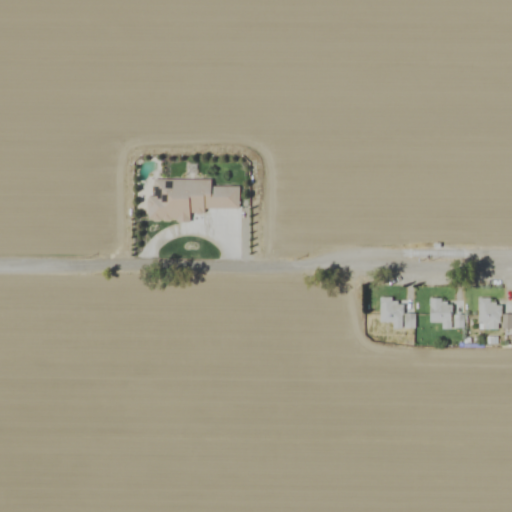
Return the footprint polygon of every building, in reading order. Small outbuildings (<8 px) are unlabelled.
[(241,209),(242,187),(212,186),(212,179),(156,179),(156,198),(150,198),(149,220),(192,221),(192,214),(207,214),(207,208),(241,209)] [(394,322),(393,329),(403,329),(404,312),(411,313),(412,300),(382,298),(381,322),(394,322)] [(431,299),(430,322),(443,323),(442,329),(453,330),(454,314),(461,314),(462,300),(431,299)] [(502,329),(501,300),(479,301),(480,330),(502,329)] [(511,328),(511,314),(503,314),(503,329),(511,328)]
